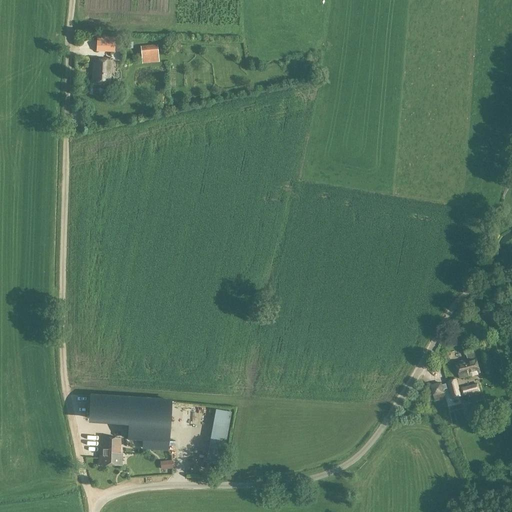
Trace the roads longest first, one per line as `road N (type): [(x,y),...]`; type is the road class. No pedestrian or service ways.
road 1 (unclassified): [(95,507),(139,487),(272,485),(348,465),(418,375),(457,302),(511,279)]
road 2 (unclassified): [(95,507),(59,364),(70,0)]
